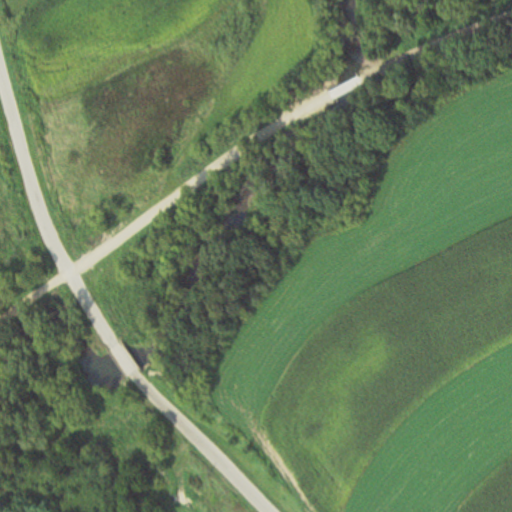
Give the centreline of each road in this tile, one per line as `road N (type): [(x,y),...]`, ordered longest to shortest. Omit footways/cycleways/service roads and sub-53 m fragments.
road 1 (residential): [(114,343),(54,242),(0,54)]
road 2 (residential): [(270,511),(135,373)]
